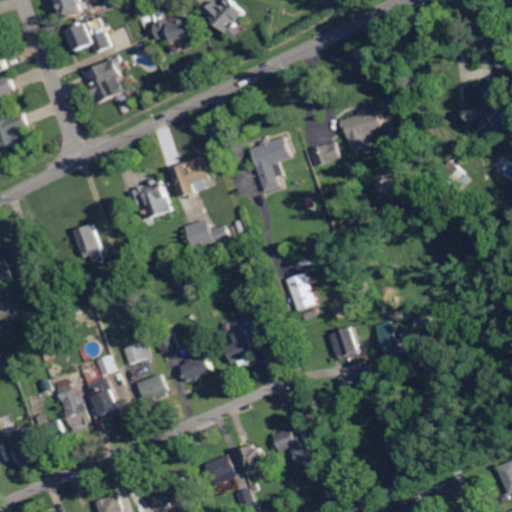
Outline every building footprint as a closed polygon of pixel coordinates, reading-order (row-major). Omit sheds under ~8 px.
[(68,18),(64,8),(63,6),(61,0),(81,0),(86,12),(68,18)] [(235,0),(249,13),(244,19),(232,32),(208,11),(208,10),(216,1),(217,0),(220,2),(222,4),(223,5),(227,0),(235,0)] [(198,38),(193,40),(177,42),(176,43),(175,40),(169,41),(168,38),(161,39),(158,23),(161,22),(171,21),(186,18),(189,18),(195,17),(198,38)] [(97,37),(105,34),(110,32),(111,34),(116,47),(102,53),(98,45),(81,52),(77,42),(76,40),(72,31),(91,23),(97,37)] [(0,55),(5,54),(6,56),(7,57),(7,59),(10,66),(11,67),(0,71),(0,55)] [(102,103),(96,90),(95,88),(93,85),(88,75),(88,74),(90,73),(109,64),(118,59),(121,64),(116,66),(122,80),(127,89),(127,90),(102,103)] [(0,110),(0,80),(13,76),(14,79),(17,88),(18,90),(10,93),(10,94),(11,97),(14,105),(0,110)] [(511,110),(505,115),(504,115),(503,112),(493,117),(494,119),(495,121),(484,127),(483,126),(482,124),(478,117),(473,120),(466,108),(468,107),(478,101),(479,101),(477,97),(485,93),(487,92),(490,91),(497,87),(499,90),(511,82),(511,110)] [(376,110),(381,109),(383,108),(384,109),(386,117),(390,129),(389,129),(382,132),(376,133),(361,137),(357,138),(351,140),(350,133),(349,132),(349,131),(349,130),(345,119),(356,116),(357,116),(361,114),(363,114),(363,113),(362,111),(363,111),(375,107),(376,110)] [(0,151),(0,122),(27,113),(28,115),(31,124),(31,125),(25,128),(26,129),(26,130),(27,131),(30,140),(0,151)] [(511,138),(509,140),(502,129),(509,124),(511,121),(511,138)] [(418,144),(416,137),(421,135),(422,135),(424,141),(420,143),(418,144)] [(297,158),(296,159),(285,163),(289,175),(282,177),(283,179),(283,181),(284,182),(285,186),(283,187),(269,191),(268,188),(266,182),(265,178),(264,176),(261,165),(255,148),(266,145),(265,142),(268,141),(271,140),(274,139),(274,142),(282,139),(289,137),(290,137),(297,158)] [(321,165),(316,151),(316,150),(334,144),(335,144),(341,142),(346,158),(321,165)] [(462,190),(451,179),(442,170),(451,161),(454,157),(455,158),(465,168),(474,177),(473,178),(462,190)] [(216,178),(203,183),(200,184),(197,185),(196,183),(193,176),(192,176),(190,177),(190,178),(192,183),(193,186),(191,187),(190,187),(189,188),(185,189),(184,189),(182,184),(178,172),(180,171),(186,169),(189,168),(195,166),(198,165),(201,164),(210,161),(216,178)] [(161,182),(167,180),(168,184),(170,183),(174,194),(172,195),(177,210),(154,218),(153,214),(151,214),(150,209),(151,209),(149,205),(154,203),(152,198),(149,197),(147,198),(148,202),(140,205),(139,205),(135,192),(142,190),(141,188),(148,185),(149,187),(154,185),(153,181),(155,180),(158,179),(159,179),(161,182)] [(215,230),(230,225),(234,237),(199,250),(193,234),(191,226),(192,226),(193,225),(211,219),(212,220),(215,230)] [(108,258),(109,259),(97,263),(94,255),(87,257),(78,231),(97,224),(104,244),(106,250),(108,258)] [(23,276),(12,246),(20,243),(27,241),(32,254),(38,271),(29,274),(23,276)] [(0,262),(1,262),(9,259),(15,277),(0,282),(0,262)] [(122,280),(117,265),(120,264),(125,262),(131,260),(132,259),(138,275),(122,280)] [(302,311),(301,306),(291,280),(291,279),(310,272),(321,304),(302,311)] [(246,284),(244,278),(248,276),(251,275),(254,281),(247,284),(246,284)] [(248,326),(243,314),(241,310),(257,303),(258,306),(264,319),(262,320),(248,326)] [(78,315),(75,308),(81,305),(84,313),(78,315)] [(155,318),(152,310),(165,306),(168,313),(155,318)] [(309,320),(307,313),(320,308),(322,315),(309,320)] [(16,317),(20,315),(23,324),(18,326),(19,328),(11,330),(11,331),(13,336),(7,339),(3,328),(0,320),(2,320),(8,317),(15,315),(16,316),(16,317)] [(380,323),(388,356),(404,353),(396,319),(380,323)] [(116,330),(114,324),(121,321),(123,328),(116,330)] [(174,331),(177,330),(183,346),(183,347),(168,353),(166,353),(160,336),(168,333),(165,327),(172,324),(174,331)] [(342,357),(339,347),(338,345),(334,335),(357,327),(363,345),(364,349),(351,354),(342,357)] [(236,363),(229,346),(231,346),(245,340),(251,337),(252,337),(253,340),(256,347),(258,354),(253,356),(236,363)] [(134,365),(134,364),(128,348),(149,340),(156,357),(155,357),(135,364),(134,365)] [(217,371),(192,382),(187,371),(185,366),(190,364),(190,363),(189,361),(193,360),(194,359),(195,359),(196,361),(210,355),(217,371)] [(106,376),(100,361),(114,356),(119,370),(120,371),(109,375),(106,376)] [(149,401),(142,383),(161,375),(165,374),(169,383),(172,391),(166,394),(164,394),(162,395),(153,399),(149,401)] [(107,421),(92,385),(104,380),(110,378),(112,377),(127,413),(107,421)] [(79,396),(85,393),(85,395),(88,403),(92,415),(93,417),(95,421),(95,422),(88,425),(89,427),(81,430),(75,432),(59,385),(58,383),(62,382),(69,380),(73,378),(79,396)] [(48,442),(42,427),(43,427),(44,427),(53,423),(62,419),(68,435),(61,438),(59,438),(49,442),(48,442)] [(298,435),(300,434),(304,443),(304,444),(305,447),(313,444),(319,459),(311,462),(302,465),(295,448),(284,452),(277,435),(295,428),(296,431),(298,435)] [(41,448),(35,450),(36,453),(30,455),(28,455),(23,457),(22,455),(20,455),(19,456),(18,456),(11,438),(11,437),(20,434),(19,432),(25,430),(26,432),(34,430),(41,448)] [(0,446),(5,445),(11,462),(8,463),(4,465),(1,465),(0,465),(0,446)] [(260,450),(264,448),(272,468),(254,475),(244,450),(258,445),(260,450)] [(218,486),(217,484),(209,464),(217,461),(224,458),(225,457),(229,456),(233,454),(240,473),(242,476),(239,477),(219,486),(218,486)] [(511,491),(511,490),(511,489),(510,488),(503,470),(502,467),(511,462),(511,491)] [(192,495),(172,503),(173,506),(167,508),(166,506),(162,508),(154,489),(160,487),(159,485),(158,484),(168,481),(175,477),(176,480),(185,476),(192,495)] [(254,511),(247,511),(240,492),(242,492),(251,489),(254,488),(259,501),(262,510),(257,511),(254,511)] [(324,501),(322,495),(330,493),(332,499),(331,499),(324,501)] [(102,511),(99,502),(114,497),(121,494),(124,503),(126,511),(102,511)]
